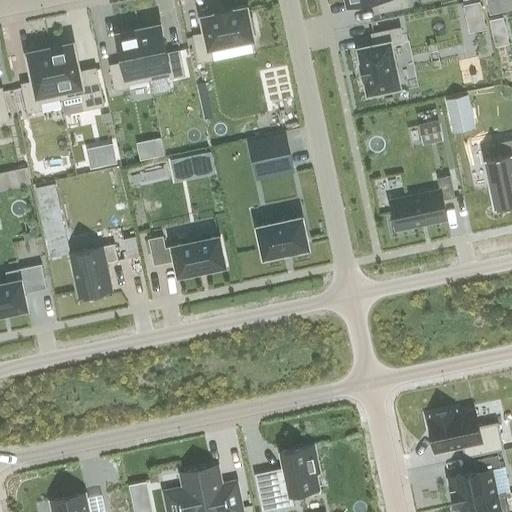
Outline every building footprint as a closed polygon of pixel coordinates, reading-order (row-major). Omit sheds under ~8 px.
[(375,0),(376,0),(379,12),(407,6),(405,0),(347,0),(349,6),(375,0)] [(492,0),(486,1),(489,15),(499,13),(495,0),(492,0)] [(206,33),(193,35),(198,60),(213,57),(210,47),(252,39),(251,35),(256,34),(252,17),(247,18),(246,9),(231,12),(231,11),(217,14),(217,15),(203,18),(206,33)] [(140,30),(138,30),(149,80),(170,75),(170,78),(184,75),(179,51),(166,53),(160,26),(140,30)] [(365,78),(368,93),(398,87),(389,45),(403,42),(400,28),(371,34),(374,47),(359,50),(362,64),(361,65),(364,78),(365,78)] [(137,31),(116,35),(122,63),(110,65),(115,90),(129,87),(128,84),(149,80),(138,30),(137,31)] [(51,49),(50,49),(60,99),(81,94),(84,110),(103,106),(95,68),(78,72),(72,45),(51,49)] [(49,50),(28,54),(34,81),(21,84),(27,113),(41,110),(40,103),(60,99),(50,49),(48,49),(49,50)] [(0,122),(9,121),(2,88),(0,88),(0,122)] [(418,125),(421,137),(440,132),(438,121),(418,125)] [(287,135),(261,140),(268,171),(293,166),(287,135)] [(502,155),(484,159),(495,209),(511,205),(511,139),(499,142),(502,155)] [(179,179),(218,169),(213,149),(174,159),(179,179)] [(0,170),(0,186),(36,182),(34,166),(0,170)] [(390,201),(396,230),(446,219),(442,200),(454,197),(449,176),(437,179),(440,190),(390,201)] [(69,212),(73,229),(103,222),(94,182),(47,192),(53,216),(69,212)] [(256,227),(263,258),(308,248),(302,217),(256,227)] [(148,239),(153,265),(175,261),(177,274),(177,276),(180,276),(180,275),(196,272),(196,273),(207,270),(223,266),(223,267),(226,266),(225,264),(220,239),(220,238),(219,236),(217,237),(174,246),(174,245),(172,246),(165,248),(163,236),(148,239)] [(114,244),(70,253),(79,297),(111,290),(105,263),(117,260),(114,244)] [(41,264),(5,272),(8,284),(0,285),(0,314),(11,312),(11,311),(26,308),(23,293),(46,288),(41,264)] [(432,420),(428,421),(435,452),(462,446),(464,458),(503,450),(498,422),(478,426),(475,411),(455,415),(455,411),(431,416),(432,420)] [(320,490),(316,474),(320,473),(314,445),(280,452),(285,477),(271,479),(277,508),(292,505),(290,496),(306,493),(307,495),(319,493),(318,490),(320,490)] [(477,472),(449,478),(454,505),(496,495),(491,469),(500,467),(498,455),(474,460),(477,472)] [(242,511),(236,482),(214,486),(210,467),(180,473),(183,488),(164,492),(168,511),(242,511)] [(89,511),(85,493),(49,501),(51,511),(89,511)] [(454,505),(455,511),(509,511),(506,493),(496,495),(454,505)] [(96,511),(109,511),(107,495),(94,497),(96,511)]
